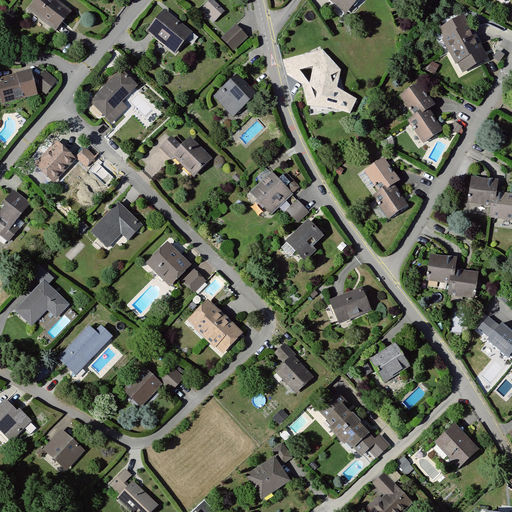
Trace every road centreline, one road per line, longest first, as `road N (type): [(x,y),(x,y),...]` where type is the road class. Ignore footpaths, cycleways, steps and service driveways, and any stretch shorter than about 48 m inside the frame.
road 1 (residential): [(0,371),(120,438),(147,442),(269,325),(262,306),(56,104)]
road 2 (residential): [(382,274),(302,153),(258,0)]
road 3 (residential): [(511,59),(382,274)]
road 4 (residential): [(467,386),(329,511)]
road 5 (residential): [(467,386),(382,274)]
